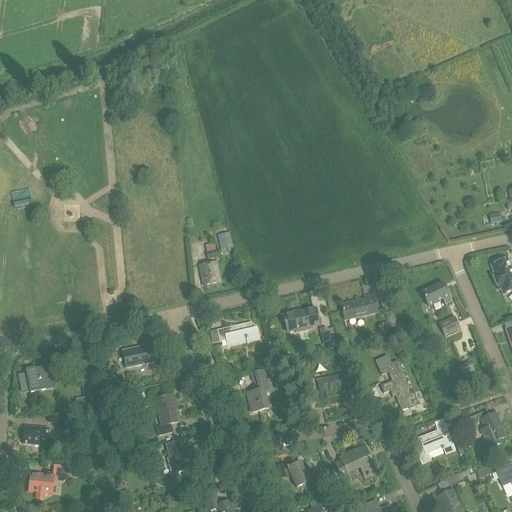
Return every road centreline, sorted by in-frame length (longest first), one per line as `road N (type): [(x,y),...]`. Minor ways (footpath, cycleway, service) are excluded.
road 1 (unclassified): [(168,314),(452,252)]
road 2 (residential): [(420,511),(375,424),(231,452)]
road 3 (unclassified): [(5,350),(168,314)]
road 4 (residential): [(231,452),(168,314)]
road 5 (unclassified): [(505,377),(452,252)]
